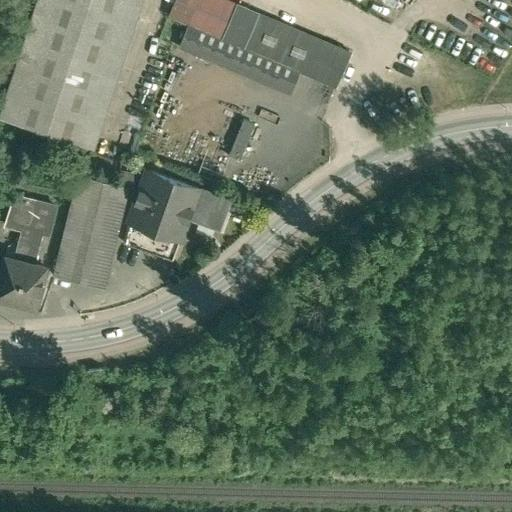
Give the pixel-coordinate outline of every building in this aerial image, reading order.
[(35,0),(0,114),(95,144),(138,0),(35,0)] [(353,53),(228,0),(176,0),(170,15),(190,24),(180,47),(291,93),(301,70),(338,86),(353,53)] [(242,159),(255,122),(242,118),(230,155),(242,159)] [(206,147),(200,173),(224,179),(230,152),(206,147)] [(200,187),(149,169),(131,219),(131,220),(182,238),(189,217),(200,187)] [(128,187),(81,176),(56,275),(104,287),(119,225),(121,217),(128,187)] [(232,199),(200,187),(189,217),(221,228),(232,199)] [(56,205),(17,195),(8,223),(24,227),(16,258),(34,263),(42,231),(50,233),(56,205)] [(182,238),(131,220),(131,219),(121,217),(119,225),(129,227),(125,242),(174,260),(182,238)] [(16,258),(7,256),(0,282),(0,295),(37,305),(46,267),(34,263),(16,258)]
